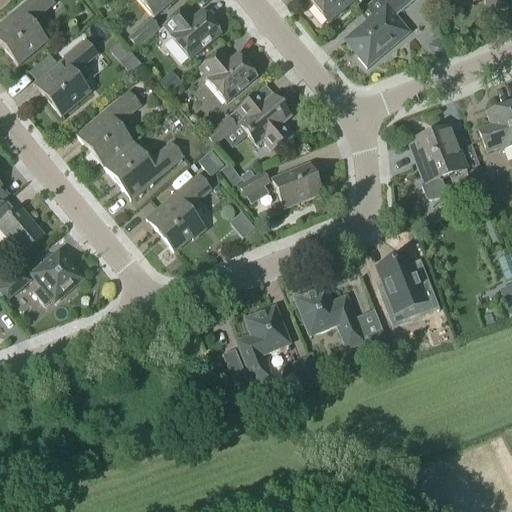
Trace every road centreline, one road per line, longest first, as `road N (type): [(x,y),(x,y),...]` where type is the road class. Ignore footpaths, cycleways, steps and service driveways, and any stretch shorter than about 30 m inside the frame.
road 1 (residential): [(160,312),(354,231),(367,211),(367,186),(352,122)]
road 2 (residential): [(160,312),(0,117)]
road 3 (residential): [(0,379),(160,312)]
road 4 (residential): [(352,122),(511,61)]
road 5 (residential): [(352,122),(247,0)]
